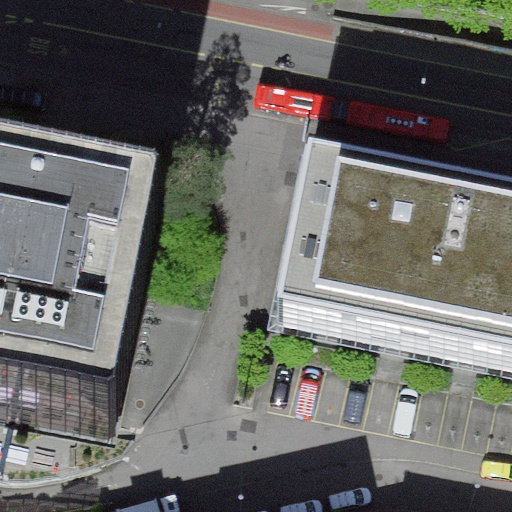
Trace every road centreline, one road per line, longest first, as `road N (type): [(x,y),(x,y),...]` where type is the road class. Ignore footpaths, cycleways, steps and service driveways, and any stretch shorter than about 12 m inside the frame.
road 1 (primary): [(0,6),(511,109)]
road 2 (residential): [(248,511),(389,483),(511,503)]
